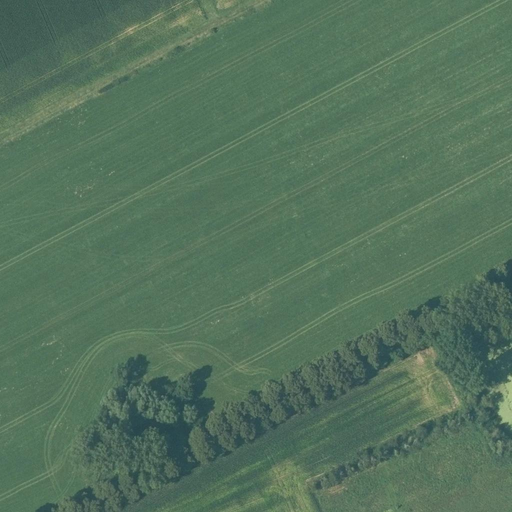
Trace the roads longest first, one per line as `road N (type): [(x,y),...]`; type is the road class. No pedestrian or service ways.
road 1 (track): [(511,277),(73,511)]
road 2 (track): [(0,137),(259,0)]
